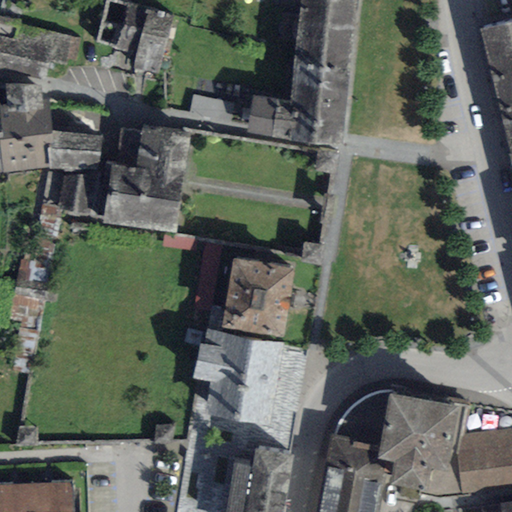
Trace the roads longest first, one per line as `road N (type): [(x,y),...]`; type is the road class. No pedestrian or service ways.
road 1 (tertiary): [(295,511),(316,413),(334,386),(393,365),(466,370),(511,360)]
road 2 (tertiary): [(511,255),(457,0)]
road 3 (residential): [(132,511),(131,467),(120,455),(0,458)]
